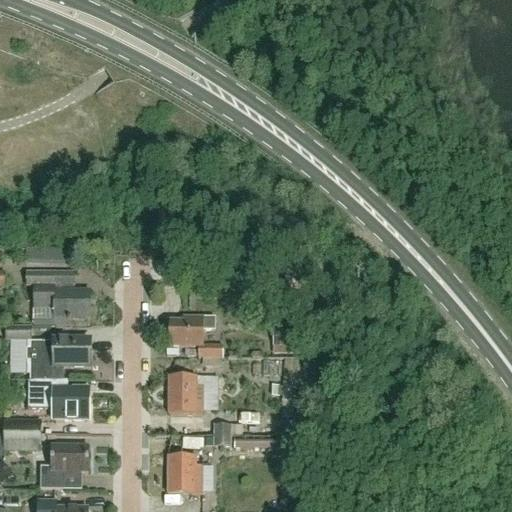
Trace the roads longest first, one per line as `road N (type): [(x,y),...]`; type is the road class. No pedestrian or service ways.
road 1 (primary): [(511,370),(436,277),(320,168),(179,68),(44,0)]
road 2 (residential): [(129,511),(132,278)]
